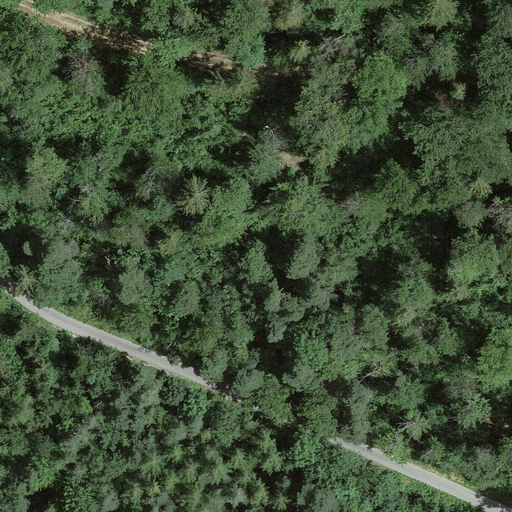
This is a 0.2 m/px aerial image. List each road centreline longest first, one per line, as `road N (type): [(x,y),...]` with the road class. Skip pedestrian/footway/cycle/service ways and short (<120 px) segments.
road 1 (unclassified): [(0,272),(39,306),(156,351),(500,511)]
road 2 (track): [(511,81),(325,79),(208,65),(6,0)]
